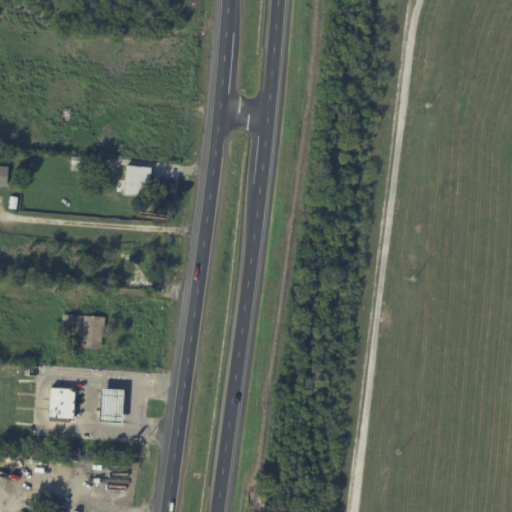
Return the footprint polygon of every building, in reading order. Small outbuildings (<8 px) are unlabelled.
[(91,160),(91,165),(79,165),(79,164),(70,164),(70,156),(91,156),(91,160)] [(147,196),(122,194),(124,164),(150,166),(147,196)] [(9,195),(16,196),(15,208),(8,207),(9,195)] [(103,316),(102,328),(101,328),(99,348),(79,346),(80,333),(59,332),(61,313),(103,316)] [(52,387),(73,388),(73,392),(76,393),(74,415),(71,415),(71,419),(50,418),(52,387)] [(99,387),(123,388),(121,422),(98,421),(99,387)]
